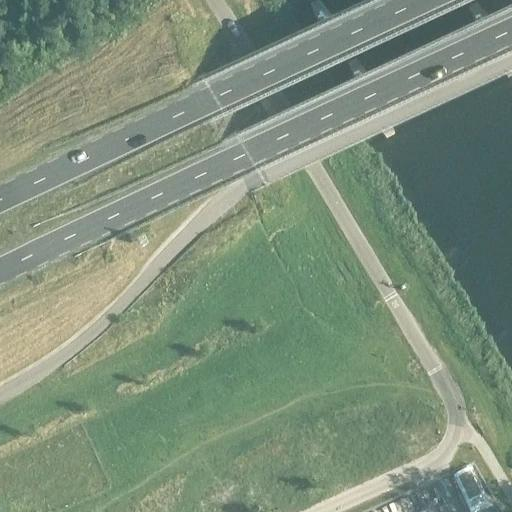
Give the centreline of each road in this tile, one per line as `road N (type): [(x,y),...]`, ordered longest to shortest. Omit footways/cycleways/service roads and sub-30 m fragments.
road 1 (unclassified): [(0,392),(57,361),(114,313),(240,186),(511,60)]
road 2 (trunk): [(0,274),(511,30)]
road 3 (unclassified): [(459,431),(456,408),(217,0)]
road 4 (trunk): [(424,0),(0,195)]
road 5 (unclassified): [(459,431),(448,455),(324,511)]
